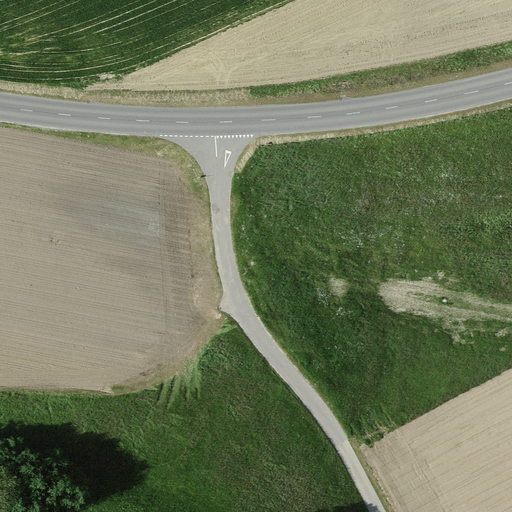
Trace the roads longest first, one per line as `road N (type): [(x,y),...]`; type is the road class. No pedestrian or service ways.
road 1 (tertiary): [(0,105),(212,121),(350,113),(511,82)]
road 2 (track): [(377,511),(342,443),(239,305),(224,253),(212,121)]
